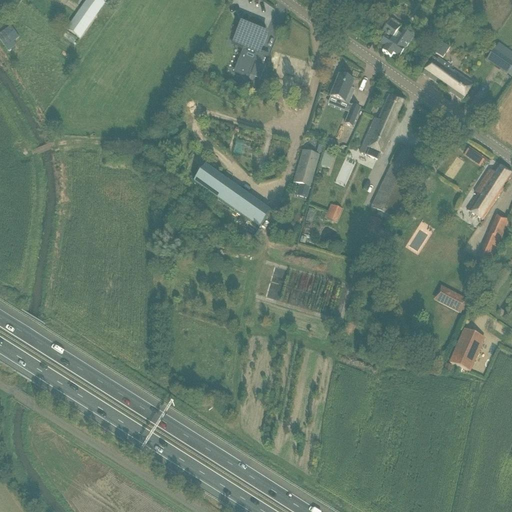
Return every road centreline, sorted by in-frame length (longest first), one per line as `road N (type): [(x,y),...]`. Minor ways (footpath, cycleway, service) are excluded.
road 1 (motorway): [(308,511),(0,317)]
road 2 (motorway): [(0,347),(260,511)]
road 3 (tertiary): [(511,160),(285,0)]
road 4 (unclassified): [(201,511),(0,384)]
